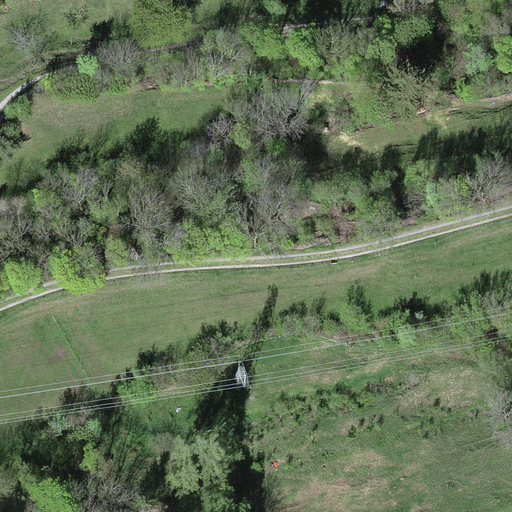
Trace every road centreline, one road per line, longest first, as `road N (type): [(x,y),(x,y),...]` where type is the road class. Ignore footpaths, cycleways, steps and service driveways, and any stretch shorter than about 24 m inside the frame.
road 1 (track): [(0,309),(158,268),(325,261),(511,217)]
road 2 (track): [(459,0),(116,63),(42,83),(0,114)]
